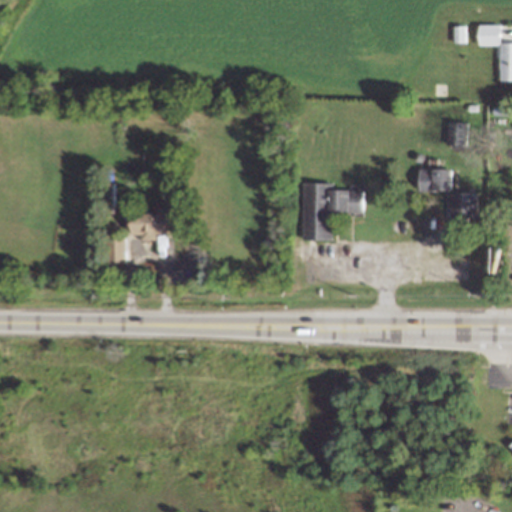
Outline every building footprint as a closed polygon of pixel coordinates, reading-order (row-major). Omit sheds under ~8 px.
[(511,42),(502,42),(502,24),(481,24),(481,44),(501,44),(501,81),(511,81),(511,42)] [(466,25),(455,25),(456,41),(466,41),(466,25)] [(467,144),(468,122),(449,121),(448,144),(467,144)] [(453,168),(420,168),(420,190),(453,191),(453,168)] [(333,182),(303,182),(303,239),(333,239),(333,211),(363,211),(364,189),(333,189),(333,182)] [(476,192),(451,192),(451,225),(477,224),(476,192)] [(166,233),(166,209),(132,208),(131,234),(141,234),(141,239),(157,239),(157,233),(166,233)] [(126,237),(115,237),(114,262),(125,262),(126,237)]
